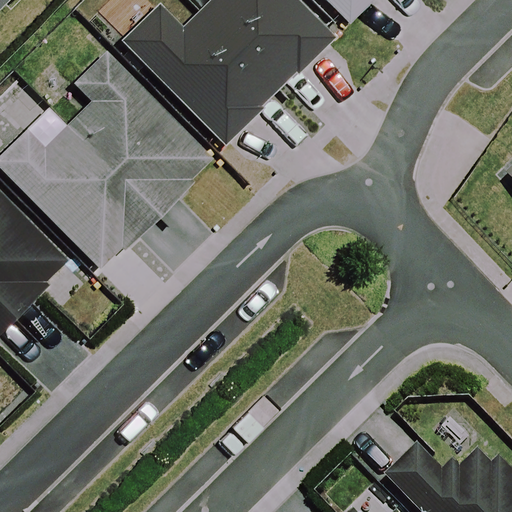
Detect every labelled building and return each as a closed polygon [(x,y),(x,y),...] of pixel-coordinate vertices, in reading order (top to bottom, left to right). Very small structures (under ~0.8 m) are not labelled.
[(0,0),(0,13),(13,0),(0,0)] [(329,43),(286,0),(210,0),(195,16),(273,95),(292,76),(294,78),(329,43)] [(308,0),(339,31),(371,0),(308,0)] [(259,109),(273,95),(195,16),(180,31),(157,7),(116,47),(218,150),(259,110),(259,109)] [(205,166),(99,59),(65,93),(83,110),(60,133),(151,224),(187,189),(184,186),(205,166)] [(119,256),(151,224),(60,133),(38,155),(19,136),(0,155),(0,177),(95,273),(116,252),(119,256)] [(511,176),(499,189),(511,202),(511,176)] [(0,205),(0,368),(59,311),(57,308),(79,286),(0,205)] [(409,449),(379,478),(412,511),(511,511),(511,483),(478,449),(453,473),(445,465),(435,475),(409,449)]
